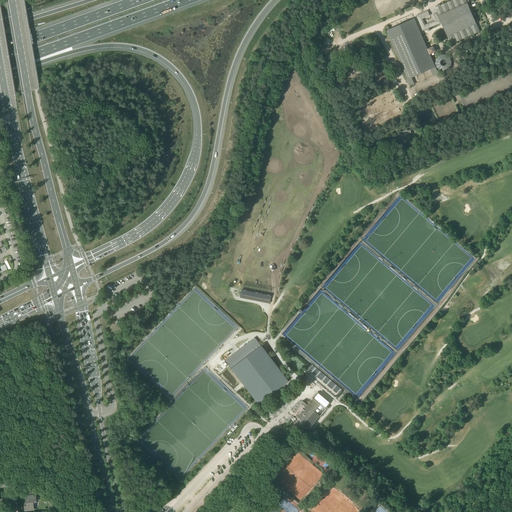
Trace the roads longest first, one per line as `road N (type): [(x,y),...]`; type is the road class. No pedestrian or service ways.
road 1 (motorway): [(0,71),(125,45),(160,58),(192,96),(194,155),(171,201),(143,229),(71,266)]
road 2 (motorway): [(76,286),(173,236),(201,204),(230,77),(275,0)]
road 3 (primary): [(71,266),(11,0)]
road 4 (primary): [(124,511),(76,286)]
road 5 (primary): [(54,296),(114,511)]
road 6 (primary): [(0,65),(49,277)]
road 7 (track): [(27,327),(101,511)]
road 8 (motorway): [(0,66),(185,0)]
road 9 (motorway): [(138,0),(0,50)]
